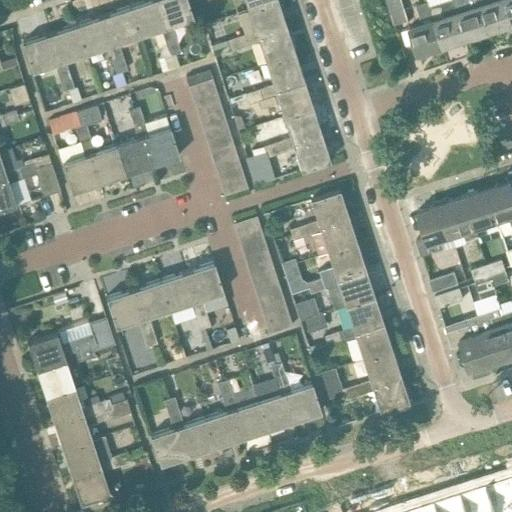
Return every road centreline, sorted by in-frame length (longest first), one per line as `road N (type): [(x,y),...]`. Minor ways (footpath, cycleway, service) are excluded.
road 1 (residential): [(459,422),(359,114)]
road 2 (residential): [(188,511),(459,422)]
road 3 (residential): [(0,270),(207,200)]
road 4 (residential): [(52,511),(0,350)]
road 5 (residential): [(359,114),(507,68)]
road 6 (residential): [(359,114),(321,0)]
